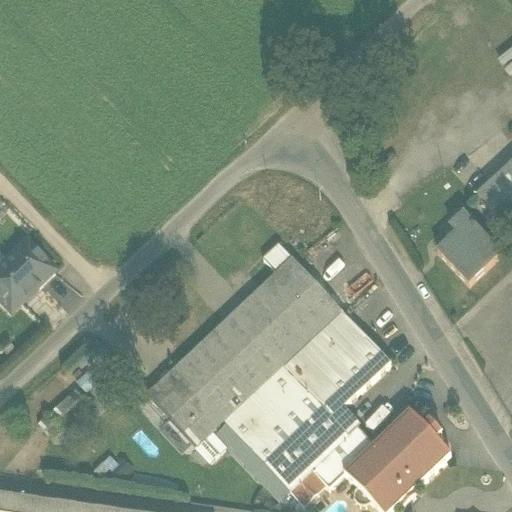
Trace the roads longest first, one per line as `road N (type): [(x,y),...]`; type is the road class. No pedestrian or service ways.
road 1 (unclassified): [(0,403),(301,122)]
road 2 (unclassified): [(511,462),(301,122)]
road 3 (unclassified): [(301,122),(422,0)]
